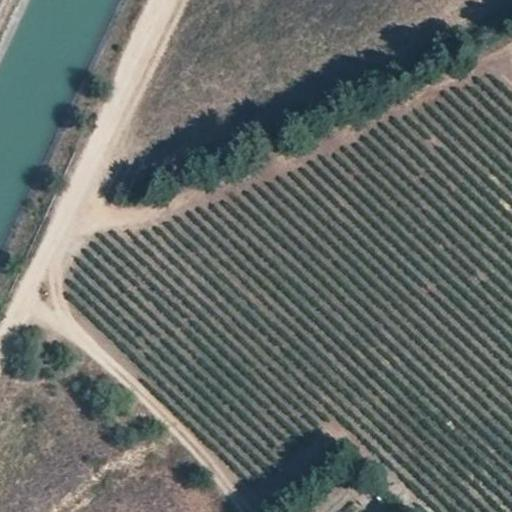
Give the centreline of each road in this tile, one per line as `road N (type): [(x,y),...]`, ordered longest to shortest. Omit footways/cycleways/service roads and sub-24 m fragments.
road 1 (track): [(45,237),(224,182),(511,42)]
road 2 (track): [(0,335),(157,0)]
road 3 (track): [(24,283),(243,511)]
